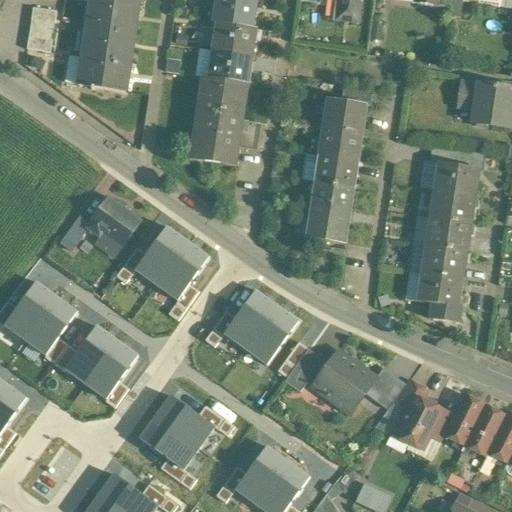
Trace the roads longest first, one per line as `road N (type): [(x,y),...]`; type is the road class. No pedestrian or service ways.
road 1 (residential): [(252,259),(0,79)]
road 2 (residential): [(511,382),(290,288),(252,259)]
road 3 (residential): [(34,511),(7,481),(47,426),(58,423),(105,455)]
road 4 (unknown): [(501,202),(467,364)]
road 5 (residential): [(44,267),(174,358)]
road 6 (residential): [(174,358),(295,447)]
road 7 (unknown): [(381,188),(344,311)]
road 8 (residential): [(252,259),(174,358)]
